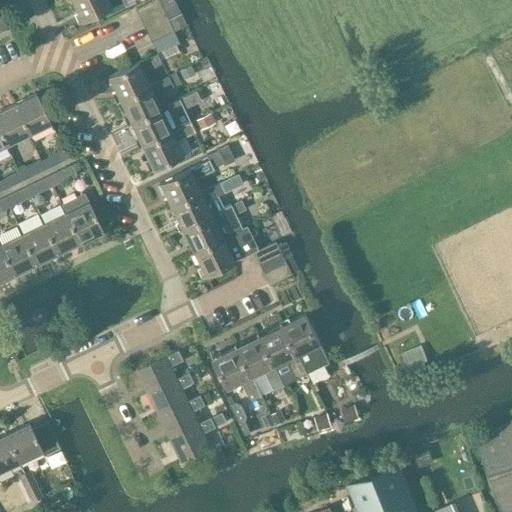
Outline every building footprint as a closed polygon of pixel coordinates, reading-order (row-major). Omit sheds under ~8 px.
[(71,0),(81,20),(107,8),(109,13),(125,6),(121,0),(71,0)] [(173,0),(152,0),(136,8),(141,18),(175,3),(173,0)] [(175,3),(141,18),(146,29),(180,14),(175,3)] [(146,29),(151,41),(185,24),(180,14),(146,29)] [(149,85),(142,72),(161,63),(156,53),(108,76),(119,99),(149,85)] [(195,74),(191,65),(180,71),(184,79),(195,74)] [(149,85),(119,99),(130,122),(160,108),(159,108),(166,105),(160,92),(180,82),(175,72),(149,85)] [(194,91),(186,95),(191,105),(199,101),(194,91)] [(36,94),(13,105),(27,133),(49,122),(36,94)] [(160,108),(130,122),(142,145),(171,131),(170,130),(176,128),(170,115),(176,112),(183,109),(178,99),(166,105),(159,108),(160,108)] [(27,133),(13,105),(0,111),(0,133),(5,144),(27,133)] [(210,113),(196,120),(200,130),(215,123),(210,113)] [(171,131),(142,145),(153,168),(182,154),(182,153),(191,149),(184,136),(195,131),(190,121),(182,125),(176,128),(170,130),(171,131)] [(63,150),(46,158),(50,167),(67,158),(63,150)] [(223,162),(217,151),(206,157),(208,159),(212,167),(223,162)] [(208,159),(160,182),(171,206),(200,192),(200,191),(194,178),(205,173),(212,169),(212,167),(208,159)] [(44,169),(40,161),(24,169),(28,177),(44,169)] [(57,182),(74,173),(70,165),(53,174),(57,182)] [(6,188),(23,180),(18,171),(2,180),(6,188)] [(236,175),(222,181),(226,190),(240,184),(236,175)] [(30,195),(46,187),(42,179),(26,187),(30,195)] [(219,182),(211,186),(200,191),(200,192),(171,206),(182,229),(211,215),(211,214),(204,201),(224,192),(219,182)] [(24,198),(20,190),(5,198),(9,206),(24,198)] [(80,241),(102,230),(83,192),(61,203),(66,213),(80,241)] [(211,215),(182,229),(193,251),(222,237),(241,227),(235,214),(245,210),(240,200),(230,205),(224,208),(211,214),(211,215)] [(58,252),(80,241),(66,213),(44,224),(58,252)] [(36,262),(58,252),(44,224),(22,234),(36,262)] [(222,237),(193,251),(205,274),(233,261),(245,255),(238,241),(246,237),(241,227),(222,237)] [(22,234),(0,245),(14,273),(36,262),(22,234)] [(259,263),(280,252),(277,247),(275,241),(254,252),(259,263)] [(291,255),(285,243),(277,247),(280,252),(281,254),(283,259),(291,255)] [(0,279),(14,273),(0,245),(0,244),(0,279)] [(264,273),(285,263),(281,254),(280,252),(259,263),(264,273)] [(291,274),(285,263),(264,273),(270,284),(291,274)] [(297,355),(298,354),(307,373),(330,362),(306,315),(283,326),(297,355)] [(274,366),(275,365),(288,359),(297,378),(307,373),(298,354),(297,355),(283,326),(261,337),(274,366)] [(252,376),(262,395),(284,384),(275,365),(274,366),(261,337),(238,348),(252,377),(252,376)] [(421,345),(399,355),(405,369),(427,359),(421,345)] [(251,400),(262,395),(252,376),(252,377),(238,348),(215,359),(229,388),(242,382),(251,400)] [(179,350),(138,370),(148,393),(178,379),(171,366),(184,360),(179,350)] [(190,373),(178,379),(148,393),(159,415),(189,401),(182,388),(194,382),(190,373)] [(209,391),(201,395),(205,404),(206,406),(214,402),(209,391)] [(201,395),(189,401),(159,415),(170,437),(199,423),(193,410),(205,404),(201,395)] [(236,402),(231,404),(246,435),(252,433),(246,421),(247,415),(242,405),(236,402)] [(355,405),(347,408),(351,421),(359,419),(355,405)] [(278,411),(271,414),(275,424),(282,421),(278,411)] [(219,414),(212,418),(216,427),(224,423),(226,422),(223,413),(219,414)] [(328,413),(314,417),(318,431),(332,427),(328,413)] [(269,414),(262,417),(267,427),(274,424),(269,414)] [(199,423),(170,437),(181,461),(211,447),(204,432),(216,427),(212,418),(199,423)] [(511,511),(511,421),(476,433),(501,511),(511,511)] [(17,460),(41,449),(43,455),(58,447),(46,422),(31,429),(29,424),(5,435),(17,460)] [(0,468),(17,460),(5,435),(0,437),(0,468)] [(419,511),(400,462),(348,483),(359,511),(419,511)] [(18,474),(24,488),(35,483),(29,470),(18,474)] [(24,488),(31,501),(41,496),(35,483),(24,488)]
